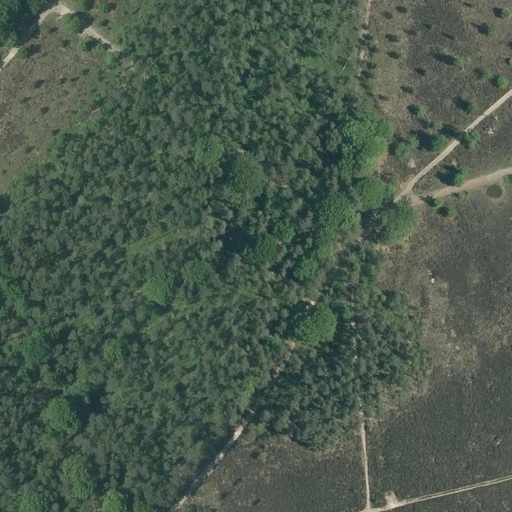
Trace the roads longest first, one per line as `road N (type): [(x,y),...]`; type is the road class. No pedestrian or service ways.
road 1 (track): [(53,0),(331,227),(511,172)]
road 2 (track): [(171,511),(261,402),(347,253)]
road 3 (track): [(96,511),(0,296)]
road 4 (track): [(347,253),(511,92)]
